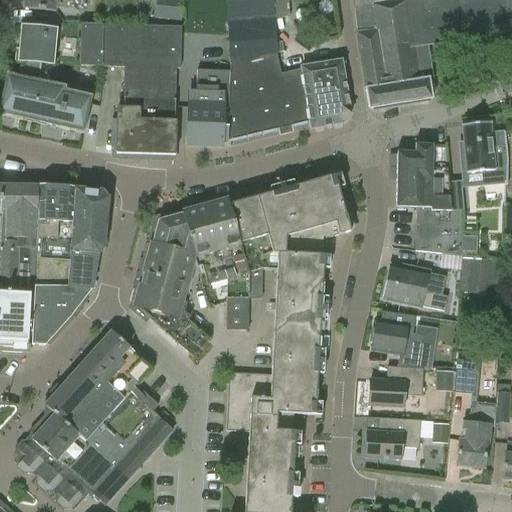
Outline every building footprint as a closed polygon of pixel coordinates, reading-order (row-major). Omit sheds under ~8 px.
[(54,12),(55,0),(23,0),(23,9),(54,12)] [(156,0),(155,19),(180,22),(182,0),(156,0)] [(224,0),(225,22),(274,19),(291,17),(288,0),(224,0)] [(431,80),(429,62),(426,47),(505,32),(511,30),(511,0),(350,0),(356,34),(355,34),(364,90),(368,110),(430,100),(427,80),(431,80)] [(277,54),(274,19),(225,22),(227,59),(229,59),(229,66),(229,72),(228,94),(228,143),(309,123),(300,70),(280,75),(277,61),(276,55),(277,54)] [(123,69),(123,109),(117,109),(116,156),(174,157),(175,123),(174,123),(175,69),(179,69),(180,28),(80,26),(80,40),(67,39),(67,64),(79,64),(79,67),(101,68),(123,69)] [(21,62),(39,64),(53,65),(56,31),(20,28),(18,46),(17,62),(21,62)] [(21,62),(19,78),(6,75),(0,100),(0,115),(83,134),(89,106),(91,97),(64,91),(64,88),(51,85),(38,83),(39,64),(21,62)] [(300,69),(300,70),(309,123),(310,129),(344,124),(349,116),(340,62),(300,69)] [(222,148),(223,94),(228,94),(229,72),(197,71),(196,93),(187,93),(186,147),(222,148)] [(464,156),(459,157),(461,170),(465,170),(466,174),(482,173),(483,185),(506,183),(507,161),(504,133),(490,134),(489,124),(461,127),(464,156)] [(461,212),(450,212),(445,149),(431,149),(431,146),(414,146),(414,154),(396,153),(395,208),(415,209),(414,252),(460,258),(460,252),(460,238),(461,212)] [(290,511),(292,490),(297,490),(298,484),(292,484),(295,436),(300,436),(300,435),(300,433),(292,432),(276,431),(276,422),(277,413),(293,414),(305,415),(313,415),(321,416),(321,413),(315,412),(318,365),(323,365),(323,360),(318,360),(320,312),(326,313),(326,307),(320,307),(323,260),(329,260),(329,257),(323,257),(324,240),(330,238),(333,237),(338,236),(349,233),(344,214),(335,180),(340,178),(341,178),(340,175),(334,177),(321,180),(294,188),(285,191),(283,185),(283,184),(278,185),(278,186),(280,191),(271,194),(257,198),(272,255),(277,255),(277,270),(271,376),(229,374),(228,385),(228,387),(226,431),(248,433),(243,511),(290,511)] [(31,287),(34,287),(35,267),(65,269),(64,282),(85,298),(91,291),(97,256),(103,248),(108,199),(100,191),(74,190),(74,189),(0,186),(0,258),(0,261),(0,293),(30,295),(31,287)] [(248,300),(261,300),(262,270),(277,270),(277,255),(272,255),(257,198),(231,205),(248,268),(247,300),(248,300)] [(226,285),(226,304),(226,331),(247,332),(248,300),(247,300),(248,268),(231,205),(228,206),(227,202),(217,205),(181,215),(193,259),(193,258),(199,256),(207,285),(211,284),(233,278),(233,285),(226,285)] [(193,259),(181,215),(157,221),(150,246),(188,258),(191,266),(193,259)] [(460,238),(460,252),(476,253),(477,238),(460,238)] [(150,246),(133,307),(174,343),(188,355),(192,359),(207,340),(182,319),(186,303),(181,302),(181,301),(191,266),(188,258),(150,246)] [(470,260),(468,294),(489,295),(491,262),(470,260)] [(34,287),(31,345),(44,346),(67,321),(85,298),(64,282),(65,269),(35,267),(34,287)] [(383,298),(421,306),(421,307),(444,312),(447,298),(424,293),(427,277),(389,269),(383,298)] [(0,347),(27,349),(27,345),(30,295),(0,293),(0,347)] [(389,351),(398,353),(397,369),(423,370),(431,370),(437,331),(416,327),(415,335),(405,334),(405,330),(375,325),(372,346),(389,349),(389,351)] [(45,407),(50,412),(54,416),(47,424),(42,424),(32,436),(32,440),(19,454),(20,464),(72,511),(88,494),(103,507),(150,455),(154,450),(171,430),(156,416),(151,412),(157,406),(153,402),(142,393),(136,387),(152,369),(112,333),(45,407)] [(456,362),(454,392),(471,393),(474,363),(456,362)] [(387,368),(386,382),(369,381),(368,407),(402,409),(403,397),(422,398),(423,370),(397,369),(387,368)] [(436,373),(436,387),(452,388),(453,373),(436,373)] [(495,424),(509,424),(510,394),(496,394),(495,424)] [(458,440),(456,467),(483,469),(485,446),(489,446),(491,428),(494,428),(495,405),(476,404),(470,403),(469,417),(468,417),(467,423),(461,423),(460,440),(458,440)] [(276,431),(292,432),(293,414),(277,413),(276,422),(276,431)] [(377,419),(377,433),(367,433),(365,459),(400,460),(400,449),(418,450),(420,421),(377,419)] [(511,443),(507,443),(506,454),(504,454),(502,480),(511,481),(511,443)]
